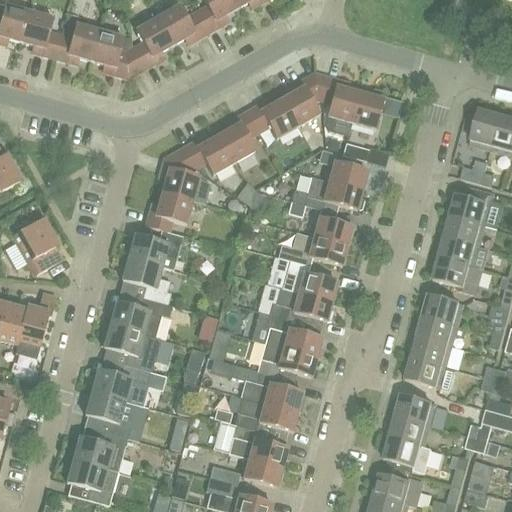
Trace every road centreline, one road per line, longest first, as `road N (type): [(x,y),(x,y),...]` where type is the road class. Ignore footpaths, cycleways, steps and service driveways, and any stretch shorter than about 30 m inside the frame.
road 1 (residential): [(311,511),(352,365),(381,327),(447,71)]
road 2 (residential): [(130,128),(31,511)]
road 3 (residential): [(130,128),(299,38),(326,38)]
road 4 (residential): [(130,128),(0,95)]
